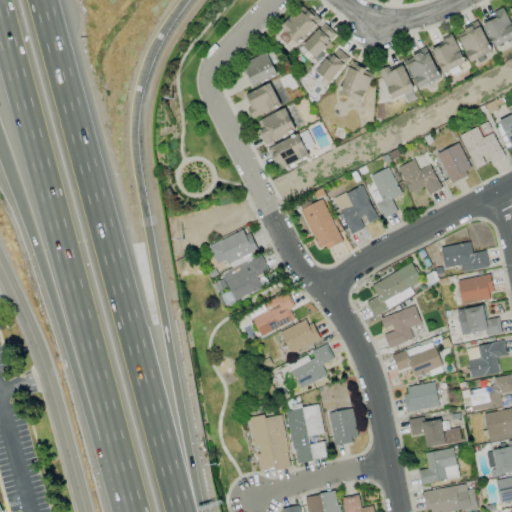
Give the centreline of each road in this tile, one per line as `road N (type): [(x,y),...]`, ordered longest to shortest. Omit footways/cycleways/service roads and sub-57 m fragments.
road 1 (motorway): [(181,511),(42,0)]
road 2 (motorway): [(200,511),(136,158),(142,76),(186,0)]
road 3 (motorway): [(0,6),(110,439)]
road 4 (residential): [(272,0),(209,62),(208,81),(282,240),(323,293)]
road 5 (motorway): [(0,124),(110,439)]
road 6 (tertiary): [(85,511),(46,369),(0,264)]
road 7 (residential): [(323,293),(364,359),(395,511)]
road 8 (tertiary): [(511,185),(362,259),(323,293)]
road 9 (residential): [(386,464),(258,500)]
road 10 (residential): [(344,0),(372,25),(420,17),(455,0)]
